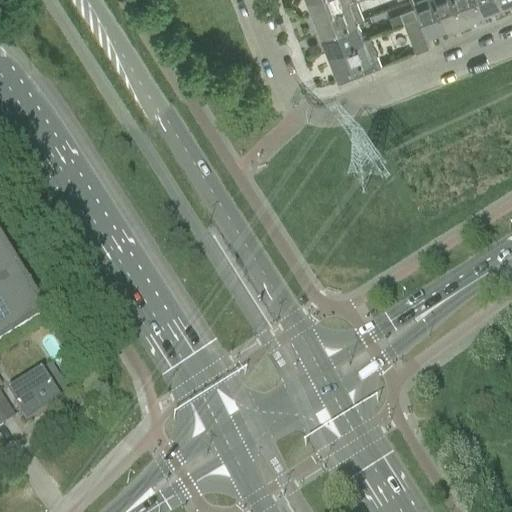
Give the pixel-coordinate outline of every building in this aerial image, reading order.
[(308,0),(314,16),(355,0),(308,0)] [(355,0),(314,16),(321,34),(358,20),(365,17),(358,0),(355,0)] [(451,27),(440,0),(419,0),(432,34),(451,27)] [(461,0),(440,0),(451,27),(470,20),(461,0)] [(461,0),(470,20),(488,13),(482,0),(461,0)] [(482,0),(488,13),(506,5),(503,0),(482,0)] [(402,13),(406,22),(419,17),(415,8),(402,13)] [(419,17),(406,22),(417,52),(430,47),(419,17)] [(326,39),(331,52),(365,38),(358,20),(321,34),(324,40),(326,39)] [(331,52),(328,53),(336,72),(338,71),(342,81),(343,82),(381,67),(383,66),(378,55),(365,38),(331,52)] [(0,346),(46,319),(0,244),(0,346)] [(5,395),(24,426),(58,404),(39,374),(5,395)] [(0,421),(3,426),(13,420),(0,398),(0,421)]
